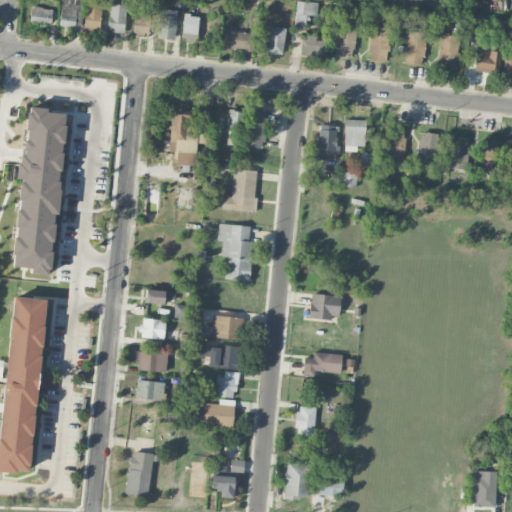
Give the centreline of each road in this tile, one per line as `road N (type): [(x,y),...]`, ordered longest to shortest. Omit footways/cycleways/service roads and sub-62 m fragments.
road 1 (residential): [(511,107),(0,48)]
road 2 (residential): [(138,66),(92,511)]
road 3 (residential): [(302,84),(258,511)]
